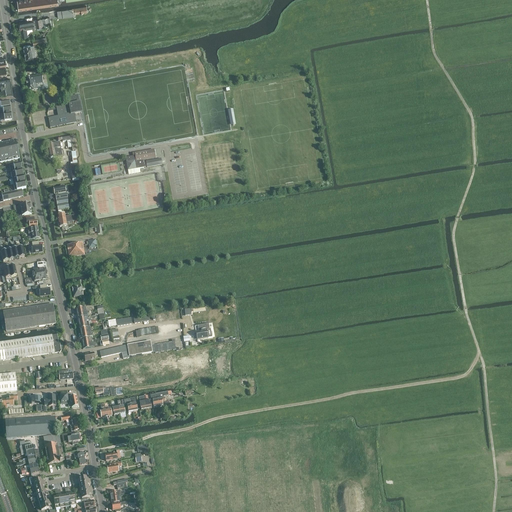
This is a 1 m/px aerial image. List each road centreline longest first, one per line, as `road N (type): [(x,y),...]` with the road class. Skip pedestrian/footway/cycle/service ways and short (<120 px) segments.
road 1 (track): [(426,0),(433,50),(471,115),(475,156),(453,240),(484,362),(492,511)]
road 2 (track): [(478,352),(462,376),(221,416),(92,451)]
road 3 (tertiary): [(104,511),(50,255)]
